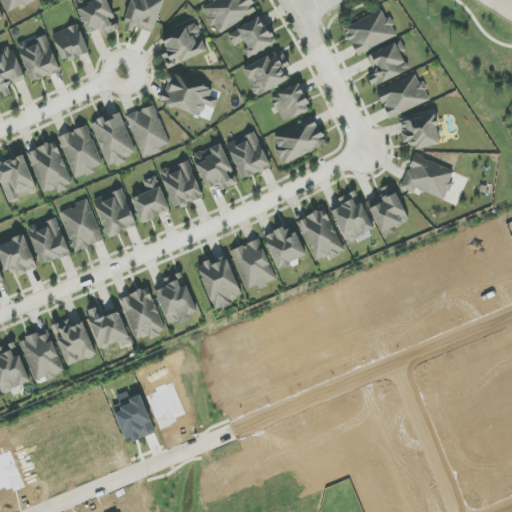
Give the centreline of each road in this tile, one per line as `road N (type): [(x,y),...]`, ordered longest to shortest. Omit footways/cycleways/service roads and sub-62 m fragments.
road 1 (residential): [(0,315),(319,179),(358,148)]
road 2 (residential): [(45,511),(398,365)]
road 3 (residential): [(358,148),(347,100),(289,0)]
road 4 (residential): [(398,365),(460,511)]
road 5 (residential): [(123,73),(0,126)]
road 6 (residential): [(398,365),(511,314)]
